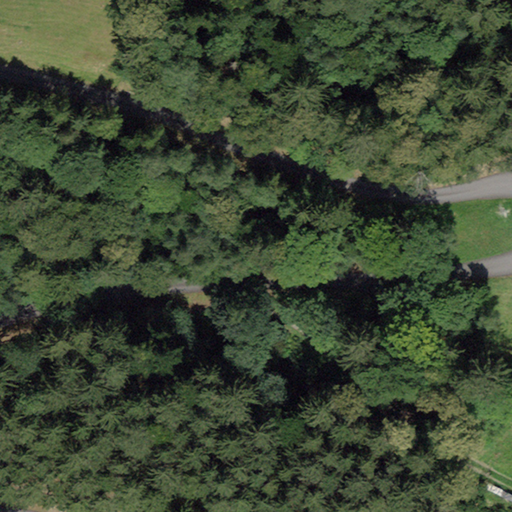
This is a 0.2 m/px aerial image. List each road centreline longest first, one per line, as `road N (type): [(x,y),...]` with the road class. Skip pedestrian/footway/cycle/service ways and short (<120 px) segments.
road 1 (unclassified): [(511,182),(435,195),(390,193),(0,71)]
road 2 (unclassified): [(0,321),(106,294),(201,283),(441,274),(511,263)]
road 3 (track): [(201,283),(287,314),(432,440),(511,488)]
